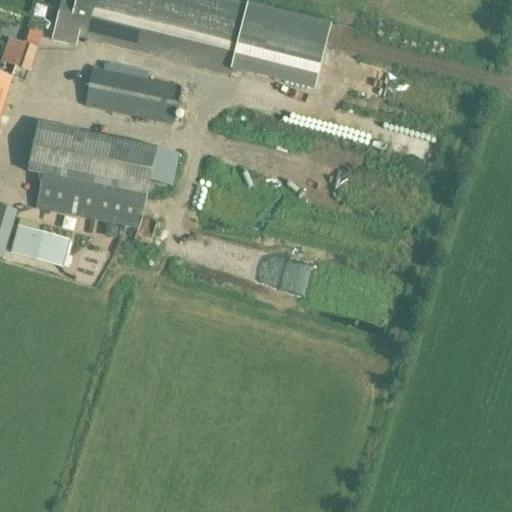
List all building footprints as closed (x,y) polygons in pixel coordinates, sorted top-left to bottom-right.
[(95,0),(95,4),(76,0),(62,0),(53,41),(76,47),(78,38),(231,77),(234,65),(316,85),(331,27),(223,0),(95,0)] [(0,21),(0,43),(4,45),(12,26),(0,21)] [(30,72),(37,51),(22,46),(15,68),(30,72)] [(173,127),(182,88),(93,70),(85,108),(173,127)] [(0,123),(13,81),(0,76),(0,123)] [(157,150),(38,125),(28,174),(42,177),(36,211),(137,230),(141,212),(144,213),(144,210),(147,198),(149,187),(168,190),(175,155),(157,151),(157,150)] [(0,258),(2,259),(17,213),(0,207),(0,258)] [(106,226),(105,235),(117,237),(118,228),(106,226)] [(63,270),(70,242),(18,228),(10,256),(63,270)]
